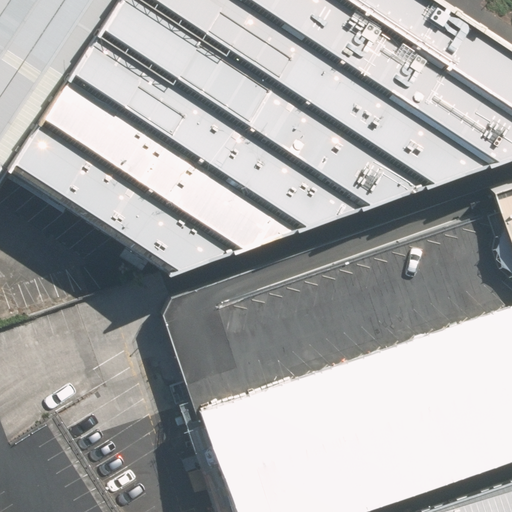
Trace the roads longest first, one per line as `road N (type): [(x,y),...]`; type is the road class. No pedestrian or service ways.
road 1 (unknown): [(511,168),(180,283)]
road 2 (unknown): [(104,333),(180,511)]
road 3 (unknown): [(104,333),(0,402)]
